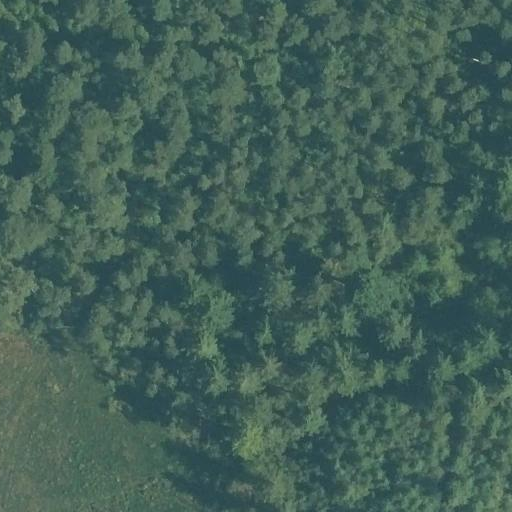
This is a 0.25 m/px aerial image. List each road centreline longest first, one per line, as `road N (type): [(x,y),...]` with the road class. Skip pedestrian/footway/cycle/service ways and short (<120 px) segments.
road 1 (track): [(0,453),(26,383),(103,267),(332,0)]
road 2 (track): [(416,511),(447,295),(511,60)]
